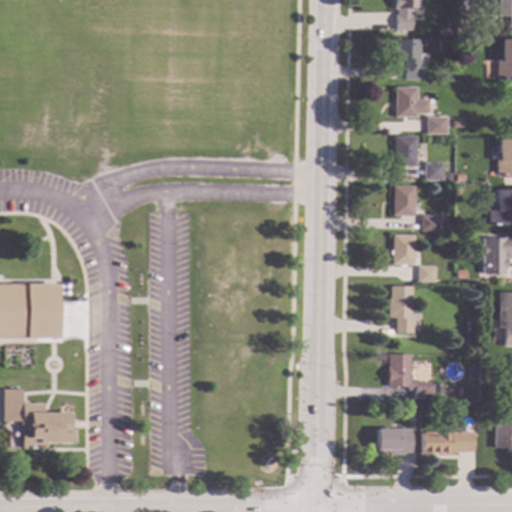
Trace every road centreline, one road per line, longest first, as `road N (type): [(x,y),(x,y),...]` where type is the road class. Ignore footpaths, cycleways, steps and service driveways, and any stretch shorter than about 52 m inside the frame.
road 1 (tertiary): [(311,511),(323,0)]
road 2 (tertiary): [(511,506),(0,506)]
